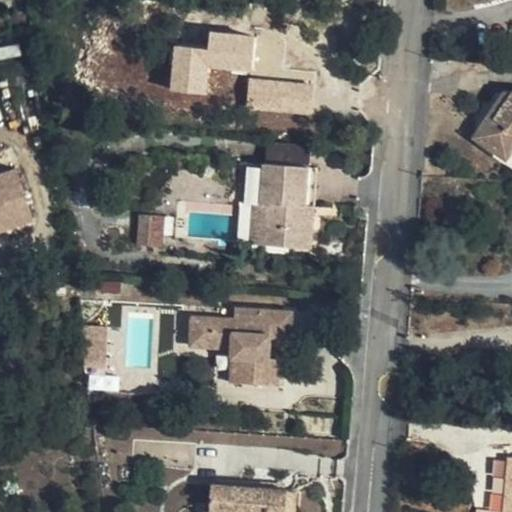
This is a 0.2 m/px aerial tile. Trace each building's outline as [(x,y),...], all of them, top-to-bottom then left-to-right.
[(174,45),(167,90),(206,96),(210,68),(249,74),(255,37),(209,30),(206,50),(174,45)] [(246,109),(311,113),(313,82),(248,78),(246,109)] [(511,90),(508,90),(476,137),(508,159),(511,152),(511,90)] [(264,189),(266,164),(242,162),(240,187),(264,189)] [(264,189),(263,201),(271,202),(267,245),(312,248),(316,206),(307,204),(311,166),(266,163),(266,164),(264,189)] [(307,204),(316,206),(319,167),(311,166),(307,204)] [(0,229),(33,219),(16,169),(0,173),(0,229)] [(253,243),(267,245),(271,202),(263,201),(257,201),(253,243)] [(150,231),(151,214),(142,214),(140,244),(149,245),(150,231)] [(165,215),(151,214),(150,231),(164,232),(165,215)] [(163,246),(164,232),(150,231),(149,245),(163,246)] [(195,315),(193,343),(236,347),(233,381),(280,385),(281,359),(272,358),(273,335),(294,336),(296,311),(239,307),(238,318),(195,315)] [(214,483),(213,502),(211,511),(287,511),(289,490),(289,489),(214,483)] [(289,490),(287,511),(298,511),(300,491),(289,490)] [(211,511),(213,502),(202,502),(201,511),(211,511)]
